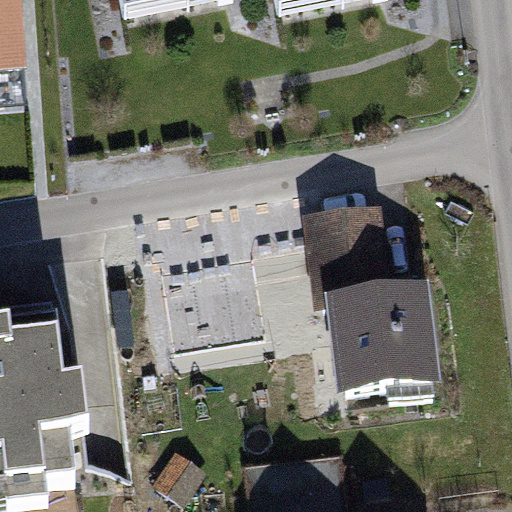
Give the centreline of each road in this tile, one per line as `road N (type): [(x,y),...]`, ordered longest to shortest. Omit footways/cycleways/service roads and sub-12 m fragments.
road 1 (residential): [(511,143),(0,223)]
road 2 (residential): [(496,0),(511,129)]
